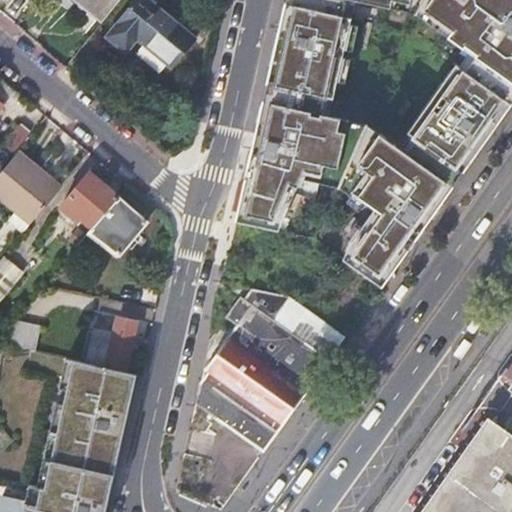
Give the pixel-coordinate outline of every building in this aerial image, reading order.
[(53,0),(69,12),(76,3),(72,0),(53,0)] [(72,0),(76,3),(102,23),(121,0),(72,0)] [(145,0),(136,0),(106,38),(126,55),(137,41),(171,69),(194,40),(145,0)] [(511,0),(287,0),(237,222),(261,227),(278,230),(300,181),(352,193),(349,202),(367,221),(345,259),(382,285),(511,102),(511,0)] [(60,188),(18,153),(0,174),(0,199),(29,225),(60,188)] [(76,248),(90,231),(119,198),(90,174),(72,196),(71,195),(61,208),(75,219),(78,216),(87,224),(84,229),(80,226),(68,241),(76,248)] [(147,222),(119,198),(90,231),(120,256),(147,222)] [(290,271),(298,234),(278,230),(261,227),(253,263),(290,271)] [(0,259),(0,295),(21,270),(3,256),(0,259)] [(204,369),(208,372),(201,382),(275,434),(294,408),(287,404),(293,396),(300,400),(314,380),(328,359),(272,320),(293,300),(289,297),(252,289),(245,300),(240,297),(226,317),(236,324),(204,369)] [(87,362),(126,372),(138,323),(118,319),(114,333),(95,328),(87,362)] [(16,321),(7,331),(8,333),(5,346),(34,352),(35,352),(41,327),(16,321)] [(8,333),(7,331),(0,332),(0,366),(5,346),(8,333)] [(105,511),(136,375),(74,361),(45,488),(42,488),(38,505),(26,503),(2,497),(0,505),(0,511),(105,511)] [(511,511),(511,441),(484,422),(419,511),(511,511)] [(30,485),(26,503),(38,505),(42,488),(30,485)]
